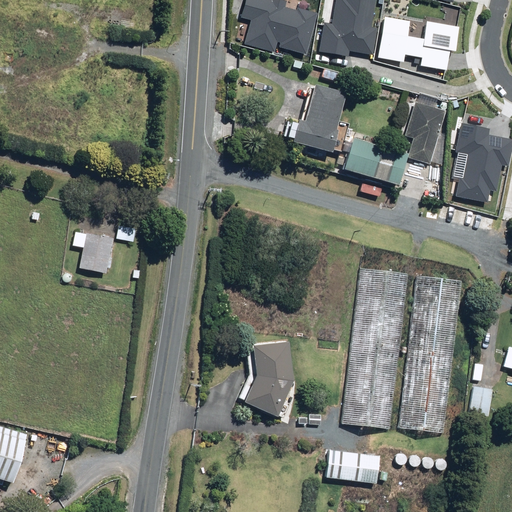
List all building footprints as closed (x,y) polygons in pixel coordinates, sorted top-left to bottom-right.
[(245,43),(275,52),(278,42),(281,43),(280,47),(306,54),(317,13),(298,8),(297,10),(285,7),(287,1),(283,0),(245,0),(241,17),(251,20),(245,43)] [(319,51),(349,56),(350,51),(373,55),(377,28),(372,27),(376,0),(336,0),(332,24),(324,23),(319,51)] [(73,25),(57,23),(58,12),(46,10),(44,22),(15,19),(11,58),(68,64),(73,25)] [(456,50),(460,26),(426,21),(423,39),(408,36),(411,20),(385,16),(378,58),(404,63),(406,55),(422,58),(421,65),(446,70),(450,49),(456,50)] [(328,152),(327,155),(334,157),(335,151),(340,153),(340,151),(347,153),(342,171),(398,186),(406,155),(367,144),(369,136),(356,133),(354,139),(352,139),(350,145),(342,142),(347,124),(337,122),(345,95),(313,86),(303,123),(298,121),(292,142),(328,152)] [(3,96),(0,105),(0,128),(79,151),(87,120),(3,96)] [(414,138),(408,157),(431,164),(447,112),(416,102),(406,136),(414,138)] [(511,138),(489,134),(491,129),(462,123),(456,152),(468,154),(464,178),(460,178),(456,196),(488,202),(490,190),(497,191),(502,165),(508,166),(511,147),(511,138)] [(134,230),(117,227),(115,239),(132,243),(134,230)] [(107,259),(111,240),(85,235),(84,236),(74,234),(71,247),(82,249),(78,269),(104,275),(105,269),(109,270),(111,259),(107,259)] [(359,268),(341,424),(389,429),(407,274),(359,268)] [(416,276),(398,427),(442,433),(460,281),(416,276)] [(254,373),(242,400),(275,415),(291,380),(286,340),(250,345),(254,373)] [(511,347),(508,346),(502,367),(511,369),(511,347)] [(473,384),(468,414),(487,417),(492,388),(473,384)] [(319,415),(307,415),(307,418),(296,418),(296,423),(318,425),(319,415)] [(24,435),(0,427),(0,478),(3,479),(10,481),(24,435)] [(328,449),(324,476),(375,483),(375,479),(385,480),(386,472),(376,471),(378,455),(328,449)] [(391,465),(405,466),(419,468),(431,470),(444,472),(445,460),(433,458),(420,456),(406,454),(393,453),(391,465)]
